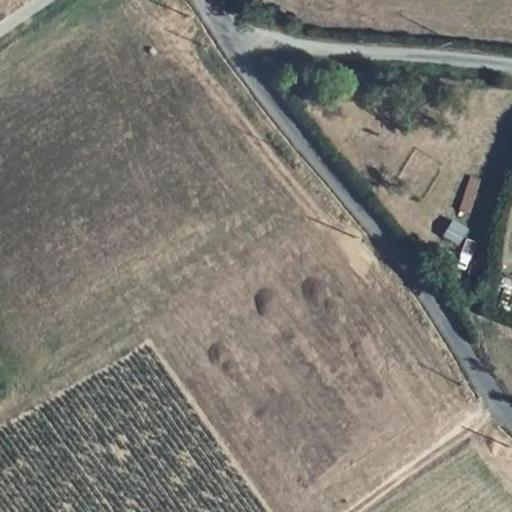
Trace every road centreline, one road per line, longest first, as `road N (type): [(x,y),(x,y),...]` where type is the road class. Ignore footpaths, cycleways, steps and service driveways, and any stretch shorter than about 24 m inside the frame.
road 1 (unclassified): [(230,46),(443,311),(511,417)]
road 2 (unclassified): [(230,46),(511,70)]
